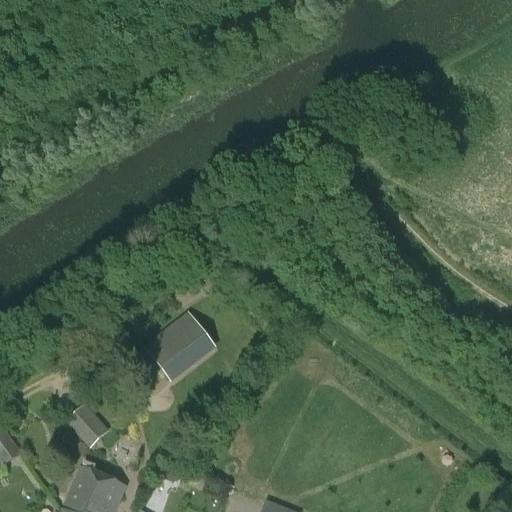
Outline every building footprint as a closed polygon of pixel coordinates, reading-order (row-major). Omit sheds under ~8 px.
[(214,347),(190,316),(144,350),(169,382),(214,347)] [(90,450),(107,434),(85,409),(67,425),(90,450)] [(20,456),(0,427),(0,462),(4,468),(20,456)] [(178,469),(172,467),(166,470),(163,476),(166,482),(173,484),(179,482),(181,475),(178,469)] [(114,511),(125,488),(81,469),(63,511),(64,511),(114,511)] [(196,477),(192,491),(201,494),(206,481),(196,477)]
